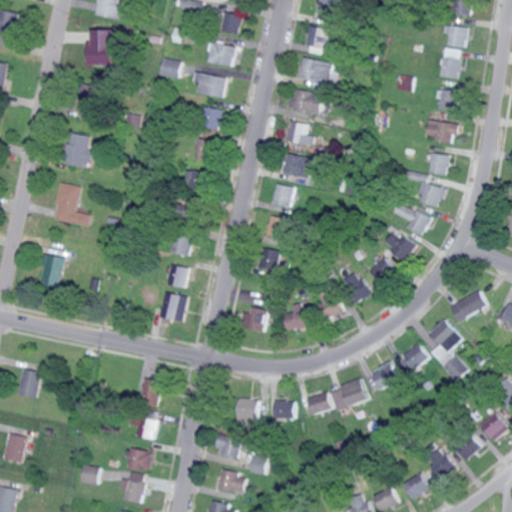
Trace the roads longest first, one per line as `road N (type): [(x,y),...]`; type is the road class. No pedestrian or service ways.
road 1 (residential): [(0,321),(273,370),(337,358),(380,334),(441,276),(462,241),(479,188),(509,0)]
road 2 (residential): [(175,511),(283,0)]
road 3 (residential): [(0,282),(61,0)]
